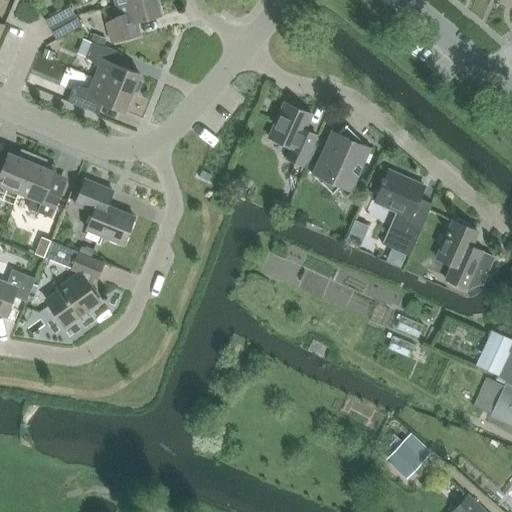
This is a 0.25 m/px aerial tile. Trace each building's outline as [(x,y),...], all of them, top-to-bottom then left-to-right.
[(97,0),(88,3),(93,20),(110,15),(105,0),(97,0)] [(161,16),(156,0),(143,0),(116,7),(119,19),(107,22),(112,43),(137,37),(133,24),(161,16)] [(45,21),(51,31),(76,18),(70,7),(45,21)] [(76,18),(51,31),(57,41),(81,28),(76,18)] [(95,36),(92,43),(104,48),(107,41),(95,36)] [(99,69),(95,79),(132,95),(133,92),(135,94),(138,92),(142,84),(141,81),(138,80),(140,75),(115,65),(119,54),(104,48),(92,43),(85,58),(99,69)] [(46,46),(42,56),(49,59),(54,49),(46,46)] [(132,95),(95,79),(90,90),(73,88),(67,103),(93,114),(98,103),(124,114),(132,95)] [(293,147),(288,158),(304,166),(317,136),(305,131),(312,115),(285,103),(270,138),(293,147)] [(353,191),(373,149),(363,145),(359,148),(356,144),(360,139),(347,126),(337,137),(331,135),(314,173),(321,177),(319,179),(333,194),(343,186),(353,191)] [(0,185),(19,193),(34,155),(22,150),(21,153),(10,149),(4,164),(0,162),(0,185)] [(47,160),(34,155),(19,193),(32,198),(28,209),(51,218),(63,188),(50,183),(56,168),(45,163),(47,160)] [(434,204),(421,199),(426,188),(389,172),(375,203),(398,212),(384,245),(411,257),(421,233),(434,204)] [(93,212),(86,230),(123,245),(135,217),(107,205),(113,191),(85,179),(75,205),(93,212)] [(454,222),(438,259),(453,266),(446,281),(467,290),(481,284),(482,285),(494,258),(483,253),(483,252),(471,247),(478,232),(454,222)] [(354,225),(350,234),(359,239),(361,233),(361,229),(354,225)] [(42,238),(36,254),(45,257),(51,241),(42,238)] [(79,254),(79,252),(51,241),(45,257),(81,272),(80,274),(59,289),(60,291),(47,301),(64,326),(99,301),(89,287),(93,277),(97,278),(103,264),(79,254)] [(13,297),(26,302),(36,279),(12,269),(6,284),(0,281),(0,314),(5,316),(13,297)] [(394,338),(418,347),(430,314),(407,305),(394,338)] [(511,339),(492,330),(475,366),(497,375),(499,376),(511,347),(511,346),(511,339)] [(511,347),(499,376),(497,379),(511,385),(511,347)] [(486,377),(473,406),(493,416),(506,386),(486,377)] [(511,426),(511,388),(507,386),(506,386),(493,416),(492,417),(511,426)] [(405,442),(390,457),(410,477),(425,462),(405,442)] [(486,511),(469,496),(453,511),(486,511)]
